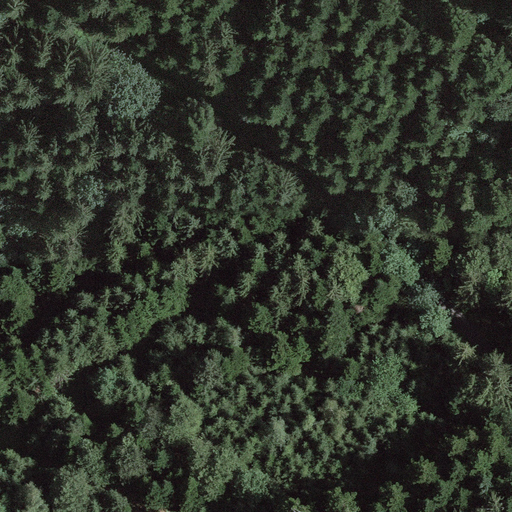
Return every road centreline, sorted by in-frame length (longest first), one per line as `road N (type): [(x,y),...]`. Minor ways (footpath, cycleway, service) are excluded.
road 1 (track): [(22,0),(186,71),(240,108),(474,333),(511,388)]
road 2 (track): [(443,302),(340,299),(171,319),(0,454)]
